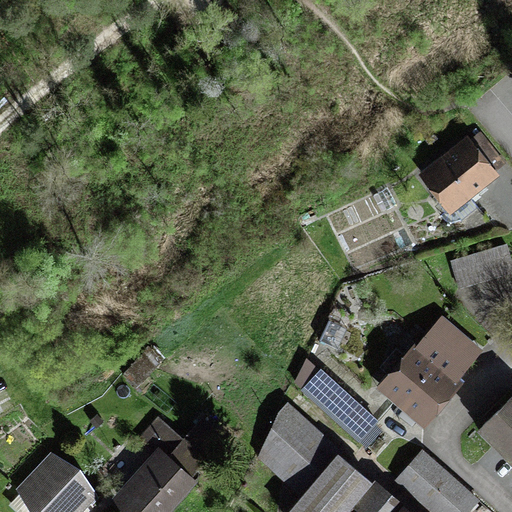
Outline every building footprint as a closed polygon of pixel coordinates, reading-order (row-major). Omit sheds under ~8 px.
[(466,142),(425,175),(451,207),(492,174),(466,142)] [(511,262),(507,244),(451,261),(459,286),(511,269),(511,262)] [(481,349),(443,316),(378,391),(417,424),(481,349)] [(152,346),(124,375),(134,385),(152,367),(149,364),(160,354),(152,346)] [(376,420),(321,370),(303,390),(358,440),(376,420)] [(511,395),(482,426),(511,455),(511,395)] [(337,453),(339,455),(340,451),(305,417),(291,432),(276,418),(259,456),(302,495),(337,453)] [(183,440),(159,418),(141,438),(165,460),(143,484),(139,481),(134,487),(138,490),(124,506),(131,511),(156,511),(219,444),(198,425),(183,440)] [(466,511),(478,500),(421,449),(396,478),(435,511),(466,511)] [(406,511),(339,455),(337,453),(302,495),(286,511),(406,511)] [(73,511),(92,493),(54,455),(21,489),(44,511),(73,511)]
